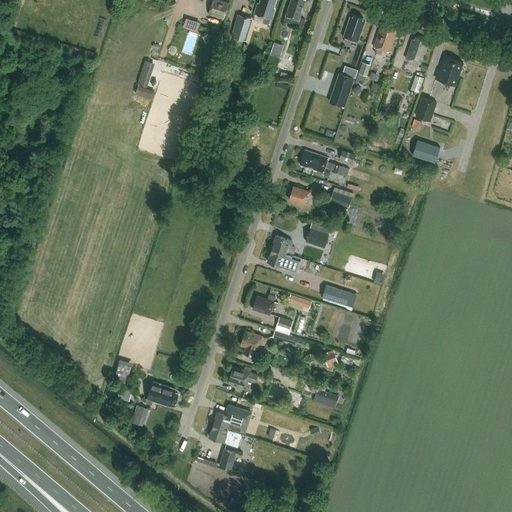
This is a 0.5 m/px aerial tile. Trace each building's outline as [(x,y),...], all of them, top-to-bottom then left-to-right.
[(224,20),(229,2),(221,0),(212,0),(208,14),(208,15),(224,20)] [(258,4),(255,13),(272,18),(275,9),(273,8),(275,0),(260,0),(259,4),(258,4)] [(305,19),(300,17),(305,0),(290,0),(284,20),(297,24),(296,27),(302,29),(305,19)] [(238,14),(232,36),(246,41),(252,19),(238,14)] [(344,37),(346,37),(345,41),(350,43),(351,39),(358,41),(364,22),(361,21),(362,17),(354,15),(353,18),(350,17),(344,37)] [(199,29),(201,20),(186,16),(184,25),(199,29)] [(374,47),(376,47),(374,51),(382,54),(383,50),(388,52),(396,29),(385,25),(384,28),(381,27),(374,47)] [(229,47),(229,46),(231,40),(232,38),(227,36),(224,45),(229,47)] [(406,59),(420,63),(427,44),(424,43),(425,40),(417,37),(416,40),(413,39),(406,59)] [(275,70),(279,57),(269,54),(264,71),(270,73),(272,69),(275,70)] [(463,62),(446,56),(441,70),(439,69),(436,79),(455,85),(460,71),(461,70),(463,65),(463,63),(463,62)] [(155,63),(145,60),(138,83),(147,86),(155,63)] [(359,73),(367,76),(370,64),(362,62),(359,73)] [(421,65),(419,72),(425,74),(427,67),(421,65)] [(407,70),(405,76),(412,78),(414,73),(407,70)] [(373,71),(371,78),(378,79),(380,72),(373,71)] [(365,81),(367,76),(359,73),(357,79),(365,81)] [(352,80),(337,74),(328,103),(343,108),(352,80)] [(424,78),(416,75),(411,90),(419,92),(424,78)] [(379,84),(372,82),(370,89),(377,91),(379,84)] [(359,85),(353,89),(357,94),(363,90),(359,85)] [(155,92),(138,86),(135,94),(153,100),(155,92)] [(431,120),(437,102),(437,101),(422,96),(415,116),(431,121),(431,120)] [(342,134),(351,136),(352,133),(350,132),(351,126),(356,127),(358,119),(347,117),(342,134)] [(420,128),(422,122),(415,119),(412,126),(420,128)] [(418,140),(413,156),(436,164),(441,147),(418,140)] [(332,171),(347,176),(349,168),(327,161),(328,158),(308,151),(307,154),(304,153),(301,161),(304,162),(304,165),(323,172),(325,167),(332,169),(332,171)] [(342,151),(340,158),(354,162),(356,155),(342,151)] [(499,158),(497,165),(507,168),(510,161),(499,158)] [(308,198),(312,200),(314,193),(310,192),(310,191),(293,186),(289,199),(306,204),(308,198)] [(333,191),(330,201),(349,207),(352,197),(333,191)] [(312,225),(306,241),(325,247),(331,232),(312,225)] [(277,236),(272,249),(292,255),(293,255),(295,248),(290,246),(292,241),(277,236)] [(272,249),(268,262),(297,271),(301,258),(293,255),(292,255),(272,249)] [(326,286),(322,299),(353,309),(357,296),(326,286)] [(310,299),(291,293),(289,301),(304,306),(305,302),(309,304),(310,299)] [(268,299),(257,296),(253,309),(270,314),(272,308),(276,309),(278,303),(274,301),(276,296),(269,294),(268,299)] [(299,314),(296,331),(303,332),(305,315),(299,314)] [(276,329),(289,334),(293,320),(280,316),(276,329)] [(275,330),(273,337),(291,342),(293,336),(275,330)] [(241,344),(246,346),(244,353),(256,356),(260,344),(264,345),(267,338),(262,337),(245,331),(241,344)] [(327,354),(323,355),(328,367),(339,363),(333,349),(327,352),(327,354)] [(342,360),(352,365),(355,358),(345,353),(342,360)] [(119,362),(114,379),(126,383),(132,365),(119,362)] [(258,375),(250,372),(252,369),(245,366),(244,370),(233,367),(229,380),(246,386),(248,379),(256,382),(258,375)] [(296,386),(298,371),(284,370),(283,377),(286,377),(285,385),(296,386)] [(172,402),(175,403),(178,394),(174,393),(176,389),(152,382),(147,398),(148,398),(147,402),(151,403),(153,400),(164,404),(165,402),(171,405),(172,402)] [(319,384),(315,396),(336,403),(339,396),(325,391),(326,387),(319,384)] [(120,389),(117,401),(129,404),(132,392),(120,389)] [(110,417),(116,408),(107,402),(101,410),(110,417)] [(150,407),(139,404),(133,424),(144,427),(150,407)] [(218,412),(214,423),(231,428),(245,433),(252,412),(229,404),(226,414),(218,412)] [(210,437),(227,443),(239,447),(243,434),(231,430),(231,428),(214,423),(210,437)] [(311,453),(322,456),(330,434),(319,431),(314,445),(311,453)] [(224,448),(219,466),(224,467),(231,469),(236,452),(224,448)]
